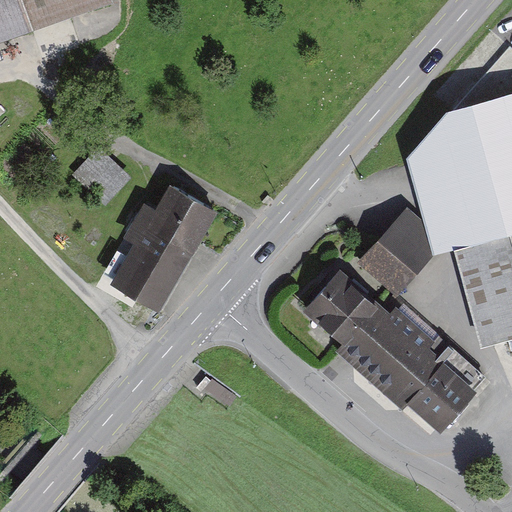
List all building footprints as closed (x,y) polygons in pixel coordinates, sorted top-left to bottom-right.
[(0,0),(0,37),(107,0),(0,0)] [(407,204),(358,259),(397,293),(436,251),(455,245),(481,342),(511,333),(511,85),(448,103),(409,152),(425,217),(407,204)] [(132,175),(99,145),(73,172),(106,204),(132,175)] [(219,206),(170,178),(156,204),(145,198),(126,233),(136,239),(111,279),(161,308),(219,206)] [(392,308),(342,262),(303,305),(342,340),(336,346),(403,406),(409,399),(441,428),(487,374),(449,340),(446,344),(397,303),(392,308)] [(205,387),(211,379),(206,375),(197,386),(202,390),(205,387)] [(238,396),(212,377),(211,379),(205,387),(231,405),(238,396)]
